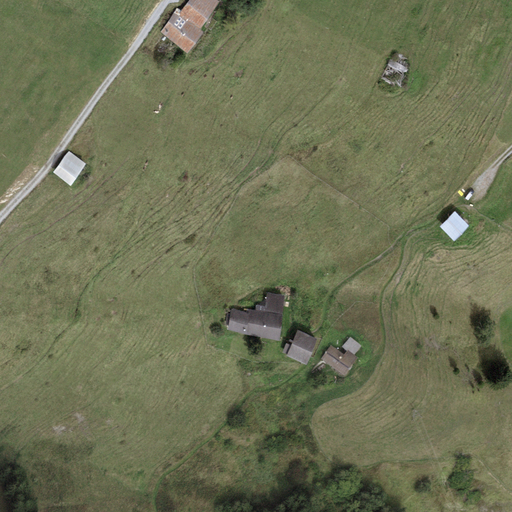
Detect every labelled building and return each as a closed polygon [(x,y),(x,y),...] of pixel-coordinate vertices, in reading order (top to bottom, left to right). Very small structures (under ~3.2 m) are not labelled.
[(221,2),(217,0),(189,0),(181,11),(178,8),(159,33),(187,54),(204,32),(201,29),(221,2)] [(392,59),(385,74),(402,82),(409,67),(392,59)] [(86,164),(69,151),(53,172),(70,185),(86,164)] [(454,211),(439,227),(454,241),(469,226),(454,211)] [(255,310),(247,309),(247,313),(231,310),(230,314),(227,313),(226,325),(228,325),(228,330),(246,335),(278,339),(284,296),(267,293),(265,306),(256,305),(255,310)] [(318,340),(297,330),(290,346),(286,343),(282,352),(307,365),(318,340)] [(362,349),(350,339),(342,349),(354,358),(362,349)] [(344,358),(331,348),(321,361),(344,379),(357,362),(347,354),(344,358)]
